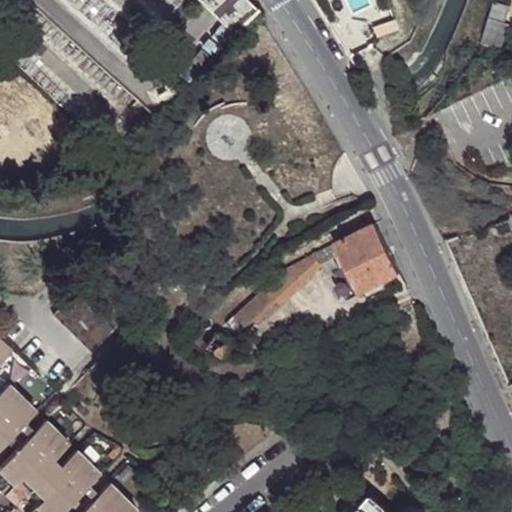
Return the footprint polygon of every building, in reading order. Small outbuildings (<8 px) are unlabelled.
[(207,0),(219,11),(230,0),(207,0)] [(238,31),(256,13),(243,0),(230,0),(219,11),(238,31)] [(509,7),(493,3),(491,10),(488,17),(481,42),(500,48),(508,24),(504,22),(509,7)] [(321,263),(329,273),(333,270),(345,264),(359,292),(400,272),(375,222),(313,253),(321,263)] [(233,341),(321,263),(313,253),(282,268),(216,330),(233,341)] [(347,298),(359,292),(345,264),(333,270),(347,298)] [(112,333),(72,295),(53,314),(92,353),(112,333)] [(205,344),(221,355),(233,341),(216,330),(205,344)] [(0,364),(14,350),(0,335),(0,364)] [(0,447),(8,440),(14,434),(21,426),(27,420),(37,410),(9,382),(0,390),(0,447)] [(31,488),(42,498),(28,511),(61,511),(71,502),(77,496),(85,488),(91,483),(101,472),(77,448),(62,463),(55,457),(71,442),(46,418),(36,429),(30,434),(22,442),(16,448),(0,465),(0,488),(5,494),(21,477),(31,488)] [(21,426),(30,434),(36,429),(27,420),(21,426)] [(8,440),(16,448),(22,442),(14,434),(8,440)] [(116,474),(123,482),(136,469),(128,462),(116,474)] [(15,504),(31,488),(21,477),(5,494),(15,504)] [(133,511),(138,508),(110,480),(99,491),(93,497),(86,505),(80,511),(78,511),(133,511)] [(85,488),(93,497),(99,491),(91,483),(85,488)] [(391,511),(370,493),(361,504),(353,511),(391,511)] [(71,502),(80,511),(86,505),(77,496),(71,502)] [(353,511),(361,504),(352,496),(338,511),(353,511)]
